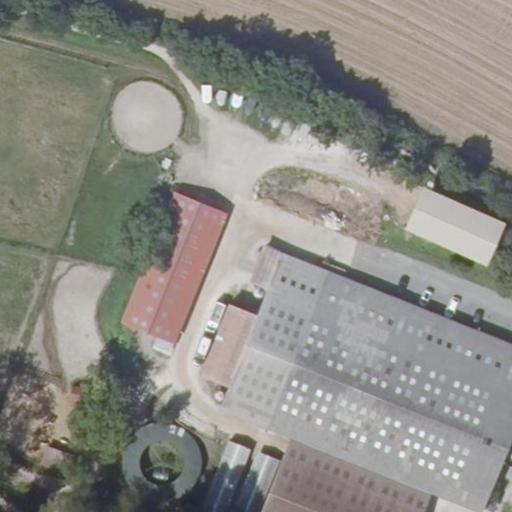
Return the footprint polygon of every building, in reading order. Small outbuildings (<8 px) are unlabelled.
[(492,267),(510,224),(426,188),(408,232),(492,267)] [(224,213),(175,194),(169,208),(218,227),(224,213)] [(126,320),(175,339),(218,227),(169,208),(126,320)] [(258,238),(244,273),(261,279),(275,245),(258,238)] [(511,439),(511,338),(331,267),(275,245),(261,279),(254,295),(227,365),(221,380),(278,403),(493,488),(511,439)] [(227,365),(254,295),(226,284),(199,354),(227,365)] [(221,380),(214,398),(212,403),(294,436),(435,491),(484,511),(485,508),(493,488),(278,403),(221,380)] [(131,485),(135,489),(140,493),(146,497),(152,499),(158,500),(164,500),(171,499),(177,497),(182,494),(187,491),(192,486),(195,480),(198,475),(199,468),(200,462),(199,456),(197,450),(194,444),(191,439),(186,434),(181,431),(175,428),(169,426),(163,425),(156,426),(150,427),(144,430),(139,433),(134,438),(130,443),(127,448),(125,454),(124,460),(125,467),(126,473),(128,479),(131,485)] [(426,511),(435,491),(294,436),(264,511),(426,511)] [(220,511),(245,447),(231,442),(205,509),(212,511),(220,511)] [(62,469),(69,452),(47,444),(41,462),(62,469)] [(251,511),(272,457),(258,452),(234,511),(251,511)]
